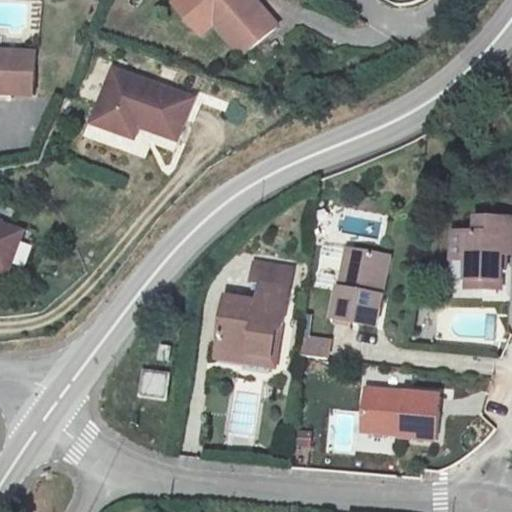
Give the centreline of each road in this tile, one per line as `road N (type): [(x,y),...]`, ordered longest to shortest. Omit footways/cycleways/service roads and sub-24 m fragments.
road 1 (tertiary): [(511,22),(444,88),(215,209),(109,321),(56,401)]
road 2 (unclassified): [(117,466),(480,506)]
